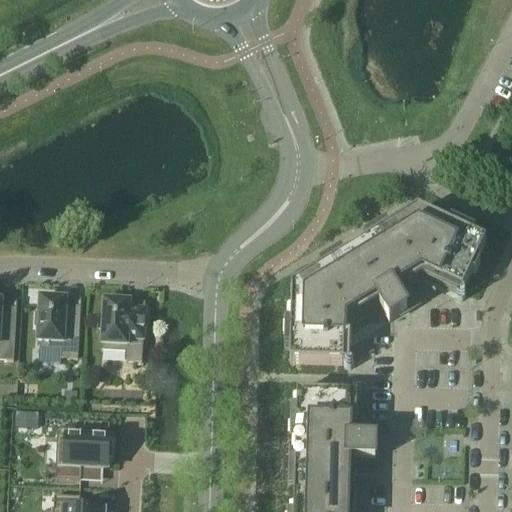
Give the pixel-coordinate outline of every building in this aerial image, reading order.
[(476,263),(485,245),(472,239),(475,234),(457,225),(450,222),(448,228),(417,213),(291,291),(290,325),(284,325),(283,352),(289,352),(289,366),(343,367),(344,321),(375,302),(389,325),(411,311),(407,305),(415,300),(409,290),(409,289),(406,284),(420,275),(462,294),(471,276),(474,277),(480,265),(476,263)] [(58,301),(59,299),(57,299),(57,301),(40,300),(39,316),(35,315),(34,329),(38,329),(37,351),(61,352),(60,361),(77,362),(81,303),(79,303),(79,309),(65,309),(65,302),(58,301)] [(122,304),(123,302),(121,302),(121,304),(104,303),(103,318),(99,318),(98,331),(102,332),(101,353),(125,355),(124,364),(141,365),(145,306),(143,305),(143,312),(129,311),(129,305),(122,304)] [(0,303),(0,363),(13,364),(16,304),(15,304),(15,311),(1,310),(1,303),(0,303)] [(71,374),(70,387),(77,387),(78,374),(71,374)] [(349,441),(350,396),(296,394),(296,408),(290,408),(289,435),(295,435),(292,511),(346,511),(348,477),(354,477),(367,477),(367,467),(374,467),(375,442),(349,441)] [(56,439),(54,483),(80,484),(81,471),(106,472),(107,459),(110,459),(111,446),(107,445),(107,441),(56,439)] [(54,499),(52,511),(78,511),(79,500),(54,499)]
